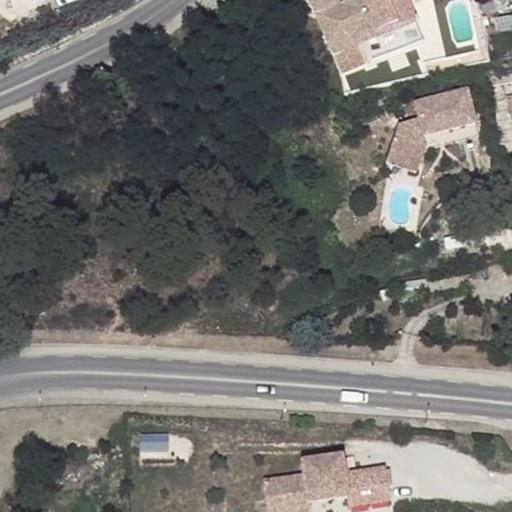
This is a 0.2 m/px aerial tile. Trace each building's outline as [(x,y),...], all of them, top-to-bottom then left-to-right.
[(404,0),(347,0),(369,57),(403,43),(405,48),(421,43),(404,0)] [(371,62),(405,48),(403,43),(369,57),(371,62)] [(421,118),(426,138),(459,130),(478,125),(469,91),(418,103),(421,118)] [(421,118),(402,123),(387,160),(417,173),(428,144),(426,138),(421,118)] [(478,125),(459,130),(461,142),(481,137),(478,125)] [(316,497),(317,503),(346,498),(345,485),(356,484),(367,492),(388,489),(384,457),(343,463),(342,457),(301,463),(303,476),(260,482),(264,511),(308,504),(307,498),(316,497)] [(346,498),(348,508),(390,502),(388,489),(367,492),(356,484),(345,485),(346,498)]
